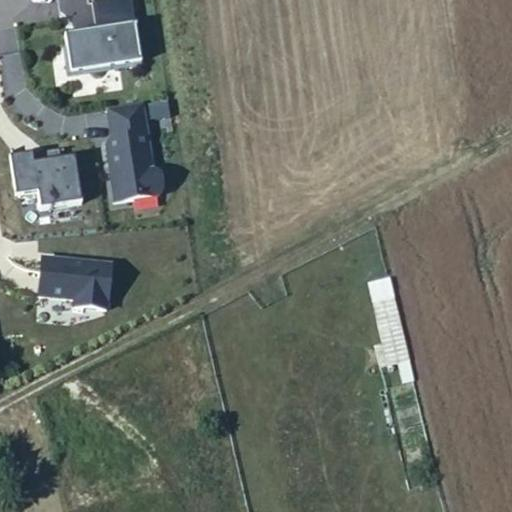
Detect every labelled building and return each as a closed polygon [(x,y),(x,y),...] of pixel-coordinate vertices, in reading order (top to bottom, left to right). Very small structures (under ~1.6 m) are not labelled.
[(142,66),(131,0),(120,0),(125,26),(97,30),(65,36),(71,73),(130,64),(131,68),(142,66)] [(125,26),(120,0),(93,0),(92,0),(97,30),(125,26)] [(153,170),(143,104),(109,109),(113,139),(111,139),(107,145),(116,202),(159,196),(164,189),(161,174),(155,169),(153,170)] [(82,205),(75,159),(34,165),(33,158),(10,161),(15,194),(37,190),(38,196),(40,211),(82,205)] [(37,190),(15,194),(16,199),(38,196),(37,190)] [(111,266),(43,260),(39,305),(107,311),(111,266)] [(406,362),(388,279),(365,284),(383,367),(406,362)] [(74,315),(107,318),(107,311),(75,308),(74,315)]
